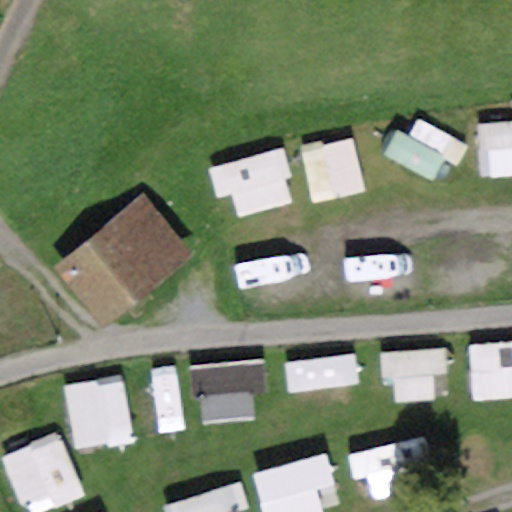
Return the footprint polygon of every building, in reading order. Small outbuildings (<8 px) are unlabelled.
[(228,156),(238,208),(299,196),(290,144),(228,156)] [(141,206),(67,266),(101,308),(176,248),(141,206)] [(481,390),(511,388),(511,334),(478,336),(481,390)] [(404,393),(434,391),(431,343),(401,344),(404,393)] [(304,355),(306,399),(358,396),(355,352),(304,355)] [(267,412),(269,356),(204,354),(202,409),(267,412)] [(129,369),(73,378),(83,439),(139,429),(129,369)] [(12,444),(31,507),(88,489),(69,426),(12,444)] [(325,447),(261,462),(272,511),(320,511),(338,508),(325,447)] [(182,490),(187,511),(248,511),(241,477),(182,490)] [(111,511),(107,503),(85,511),(111,511)]
